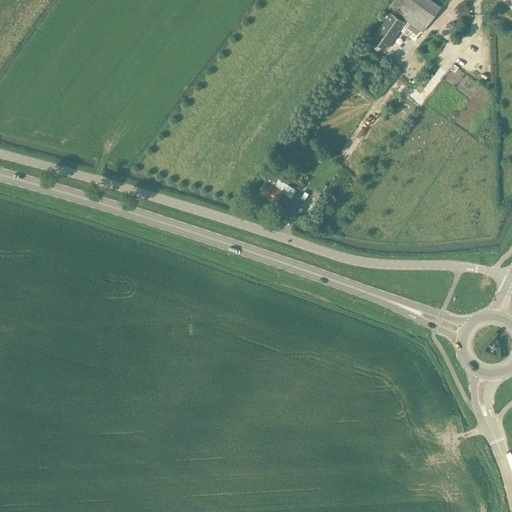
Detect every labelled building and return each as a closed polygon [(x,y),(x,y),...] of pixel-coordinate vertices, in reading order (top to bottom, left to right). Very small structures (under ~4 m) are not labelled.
[(390,13),(371,39),(385,50),(399,30),(415,42),(421,32),(422,33),(441,6),(432,0),(399,0),(403,2),(395,13),(405,20),(403,23),(390,13)] [(457,7),(460,17),(470,14),(467,4),(457,7)] [(426,86),(433,70),(426,67),(419,83),(426,86)] [(399,104),(395,113),(404,117),(408,108),(399,104)] [(274,185),(266,181),(259,193),(276,203),(283,193),(291,198),(297,190),(278,179),(274,185)]
